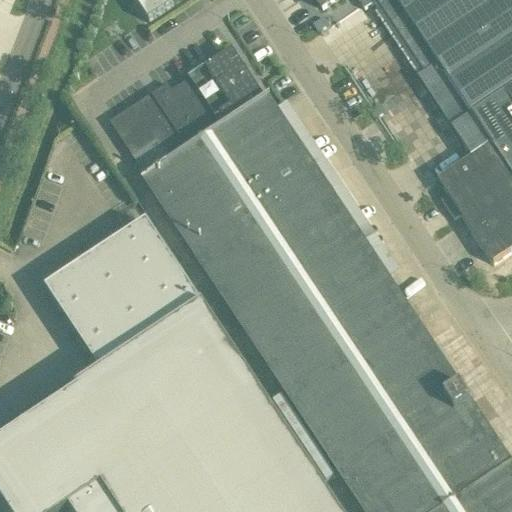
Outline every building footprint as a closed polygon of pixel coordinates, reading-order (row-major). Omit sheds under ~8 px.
[(132,0),(148,24),(183,0),(132,0)] [(511,0),(357,0),(364,11),(360,13),(388,55),(404,44),(424,76),(511,17),(511,0)] [(490,148),(511,181),(511,17),(424,76),(436,94),(445,107),(458,99),(490,148)] [(144,183),(362,511),(511,511),(511,469),(466,400),(470,398),(467,393),(463,395),(268,101),(266,102),(233,52),(173,92),(167,86),(109,125),(147,182),(144,183)] [(511,254),(511,181),(490,148),(437,183),(448,200),(441,204),(453,222),(460,217),(493,267),(511,254)] [(336,511),(147,227),(45,294),(101,378),(0,444),(0,511),(67,511),(70,511),(336,511)]
